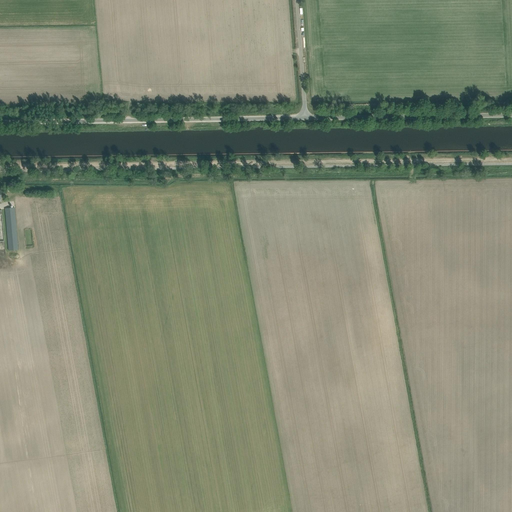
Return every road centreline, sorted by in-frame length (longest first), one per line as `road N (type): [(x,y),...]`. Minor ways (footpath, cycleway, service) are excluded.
road 1 (track): [(511,157),(0,166)]
road 2 (unclassified): [(0,119),(307,115)]
road 3 (unclassified): [(307,115),(511,113)]
